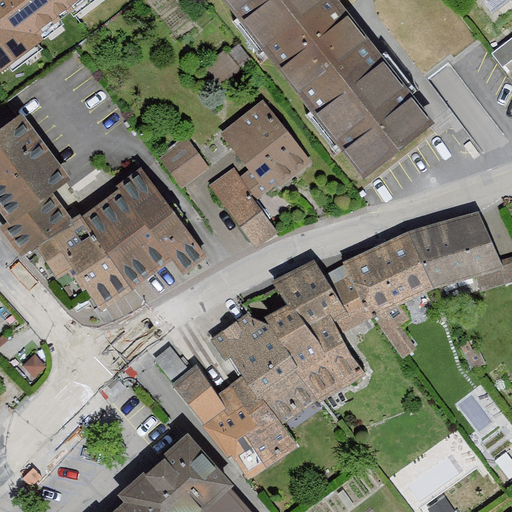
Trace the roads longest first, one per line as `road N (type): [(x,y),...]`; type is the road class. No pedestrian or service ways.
road 1 (residential): [(92,366),(238,276),(511,182)]
road 2 (residential): [(0,470),(92,366)]
road 3 (residential): [(0,263),(92,366)]
